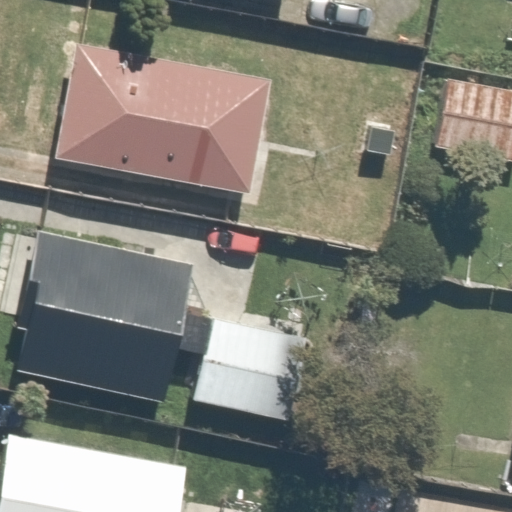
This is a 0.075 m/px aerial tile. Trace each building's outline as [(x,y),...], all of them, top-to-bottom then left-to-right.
[(260,77),(62,41),(41,155),(239,190),(260,77)] [(511,80),(436,70),(427,136),(511,147),(511,80)] [(182,259),(27,228),(0,365),(0,370),(154,401),(182,259)] [(314,325),(200,306),(185,396),(299,415),(314,325)] [(165,511),(175,462),(0,426),(0,511),(165,511)] [(511,443),(503,495),(511,496),(511,443)]
